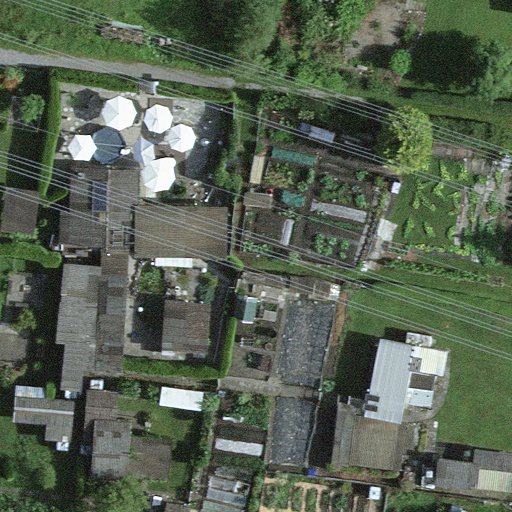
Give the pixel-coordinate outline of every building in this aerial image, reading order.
[(246,215),(364,243),(392,126),(274,98),(246,215)] [(67,351),(128,355),(141,159),(72,154),(65,247),(74,248),(67,351)] [(232,248),(233,196),(141,195),(141,247),(232,248)] [(251,284),(231,366),(317,387),(337,305),(251,284)] [(170,292),(168,342),(217,343),(219,294),(170,292)] [(383,329),(369,403),(425,413),(439,340),(383,329)] [(402,459),(411,416),(368,406),(358,450),(402,459)]
